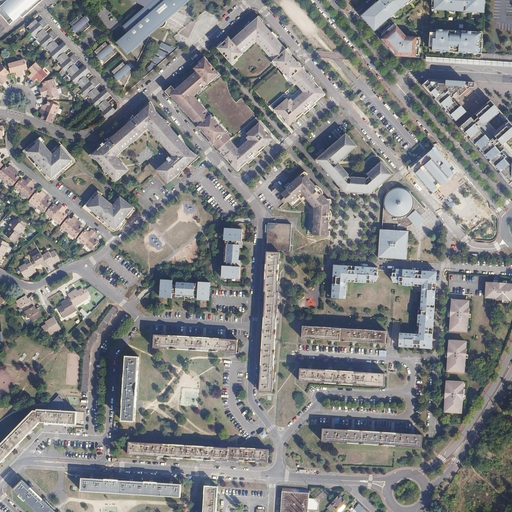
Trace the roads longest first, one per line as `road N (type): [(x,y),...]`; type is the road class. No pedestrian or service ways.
road 1 (residential): [(12,116),(6,143),(15,161),(114,243)]
road 2 (residential): [(453,228),(340,98)]
road 3 (residential): [(397,93),(507,220)]
road 4 (tertiary): [(106,465),(273,475)]
road 5 (tertiary): [(511,347),(460,438),(423,473),(412,473)]
road 6 (residential): [(445,267),(431,429)]
road 7 (residential): [(511,207),(405,85)]
road 8 (residential): [(140,319),(113,355),(106,465)]
road 9 (tertiary): [(426,490),(454,464),(511,371)]
road 10 (residential): [(28,121),(77,136),(100,132),(153,86)]
road 11 (residential): [(239,186),(260,219),(254,324)]
road 12 (residential): [(239,186),(340,98)]
road 13 (residential): [(410,387),(403,359),(300,352)]
road 14 (residential): [(153,86),(252,0)]
road 15 (residential): [(213,157),(114,243)]
road 16 (residential): [(340,98),(254,0)]
road 17 (residential): [(307,414),(403,419),(410,387)]
road 18 (residential): [(254,324),(251,402),(280,438)]
road 19 (residential): [(316,0),(397,93)]
